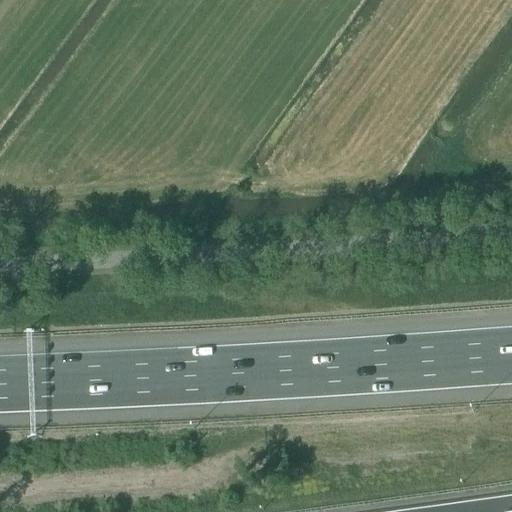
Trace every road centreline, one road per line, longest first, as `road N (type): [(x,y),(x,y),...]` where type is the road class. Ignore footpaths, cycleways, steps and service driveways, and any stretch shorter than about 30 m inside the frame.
road 1 (unclassified): [(0,263),(511,230)]
road 2 (motorway): [(511,356),(0,384)]
